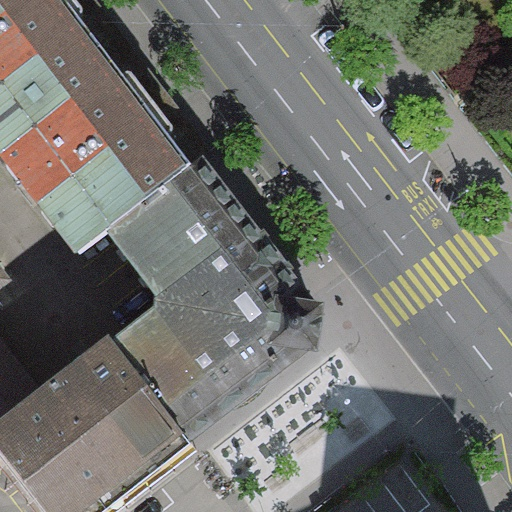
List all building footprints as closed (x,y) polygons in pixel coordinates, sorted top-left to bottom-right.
[(0,0),(0,120),(88,54),(47,0),(0,0)] [(188,186),(88,54),(0,120),(0,183),(70,275),(96,255),(188,186)] [(299,328),(188,186),(96,255),(147,322),(108,351),(182,449),(291,367),(299,328)] [(99,511),(182,449),(108,351),(33,408),(0,433),(0,479),(24,511),(99,511)] [(0,433),(33,408),(0,364),(0,433)]
